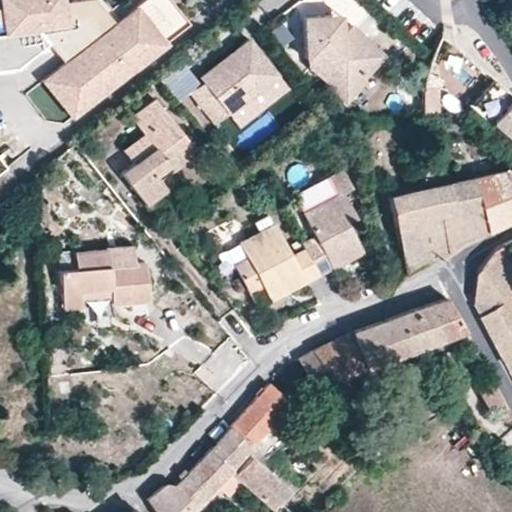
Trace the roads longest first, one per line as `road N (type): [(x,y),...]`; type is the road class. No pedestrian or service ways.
road 1 (residential): [(130,489),(257,366),(300,336),(449,274)]
road 2 (residential): [(0,480),(107,508),(130,489)]
road 3 (residential): [(449,274),(511,387)]
